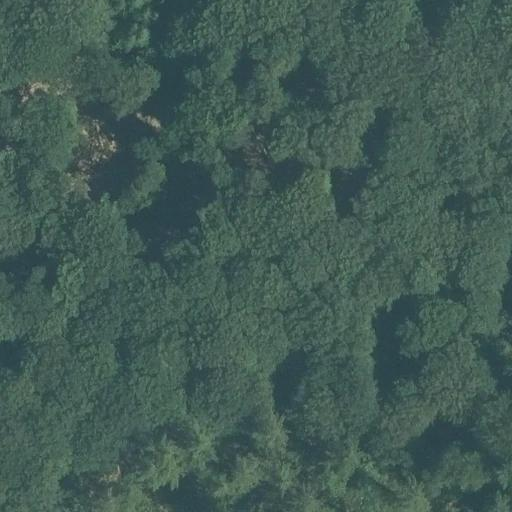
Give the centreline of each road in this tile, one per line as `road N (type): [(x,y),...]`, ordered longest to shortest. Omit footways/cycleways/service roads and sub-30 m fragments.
road 1 (track): [(0,267),(252,278),(452,306)]
road 2 (track): [(413,0),(457,177),(472,296)]
road 3 (track): [(511,429),(452,306)]
